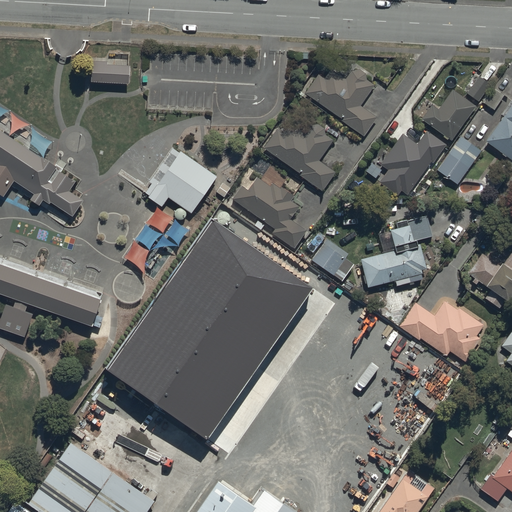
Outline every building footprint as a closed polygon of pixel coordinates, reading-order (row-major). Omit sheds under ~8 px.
[(92,63),(91,85),(129,86),(130,67),(107,66),(107,63),(92,63)] [(376,112),(360,101),(374,81),(351,65),(344,75),(330,65),(323,74),(318,71),(304,90),(362,132),(376,112)] [(466,90),(479,99),(491,82),(478,73),(466,90)] [(449,136),(474,101),(452,85),(437,105),(430,100),(419,115),(427,120),(449,136)] [(494,89),(478,110),(486,116),(491,109),(494,112),(505,97),(494,89)] [(511,157),(511,98),(484,138),(511,157)] [(263,144),(322,187),(336,168),(320,157),(333,138),(296,111),(282,130),(276,126),(263,144)] [(377,178),(385,183),(404,197),(444,141),(425,127),(416,140),(408,134),(401,129),(378,161),(385,166),(377,178)] [(77,182),(0,130),(0,194),(3,196),(14,180),(36,195),(32,201),(40,206),(43,200),(50,205),(51,203),(73,217),(83,202),(70,193),(77,182)] [(435,168),(457,183),(482,149),(460,133),(435,168)] [(218,177),(173,147),(143,191),(150,196),(148,199),(162,209),(169,199),(192,215),(218,177)] [(272,177),(268,182),(254,172),(246,184),(241,180),(229,197),(294,243),(306,226),(290,215),(299,203),(290,197),(293,192),(272,177)] [(157,209),(147,224),(164,234),(173,219),(157,209)] [(313,288),(214,218),(107,368),(207,438),(313,288)] [(360,261),(368,290),(395,283),(396,287),(422,281),(421,277),(423,276),(422,273),(426,272),(421,252),(419,252),(416,244),(433,239),(432,235),(436,234),(431,218),(408,224),(407,220),(395,223),(396,231),(379,235),(385,255),(360,261)] [(326,235),(310,257),(333,273),(348,251),(326,235)] [(511,282),(511,249),(510,248),(499,263),(481,250),(466,271),(489,287),(484,294),(497,303),(511,282)] [(92,327),(104,294),(0,257),(0,295),(16,301),(14,308),(6,305),(0,322),(0,328),(25,338),(33,317),(25,314),(28,304),(92,327)] [(444,294),(431,312),(414,300),(398,322),(443,355),(449,346),(463,356),(486,324),(444,294)] [(328,313),(320,308),(312,323),(319,327),(328,313)] [(334,340),(344,323),(337,319),(326,336),(334,340)] [(353,329),(345,325),(335,341),(343,346),(353,329)] [(505,358),(511,363),(511,369),(511,372),(511,325),(500,342),(504,345),(511,350),(505,358)] [(345,343),(352,347),(364,331),(358,326),(345,343)] [(371,338),(365,333),(353,349),(359,353),(371,338)] [(492,423),(493,424),(490,429),(495,433),(498,428),(500,429),(504,424),(511,429),(511,418),(509,422),(499,415),(492,423)] [(143,511),(158,491),(70,432),(24,500),(42,511),(143,511)] [(496,499),(506,486),(511,489),(511,446),(494,472),(491,470),(479,487),(496,499)] [(407,468),(375,511),(414,511),(433,486),(426,481),(407,468)] [(277,511),(282,505),(244,479),(221,511),(277,511)]
